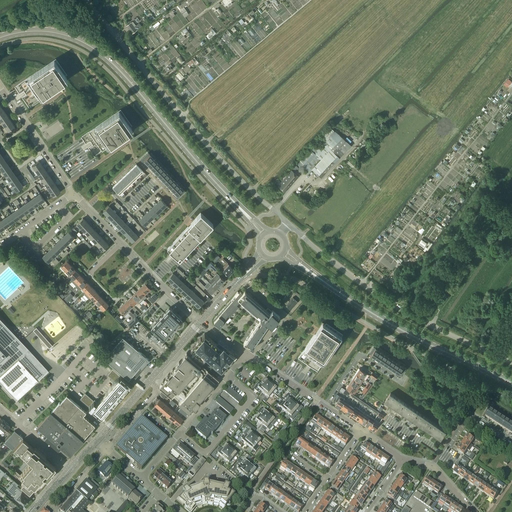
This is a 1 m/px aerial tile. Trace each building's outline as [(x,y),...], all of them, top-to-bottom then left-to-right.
[(218,3),(212,8),(217,15),(219,14),(216,10),(215,8),(220,5),(218,3)] [(131,22),(126,26),(132,34),(137,30),(137,29),(141,26),(139,23),(134,26),(131,22)] [(210,32),(206,36),(209,39),(216,33),(213,31),(212,32),(211,30),(210,31),(210,32)] [(22,97),(29,108),(58,89),(56,87),(67,79),(56,59),(14,87),(19,94),(23,91),(24,92),(26,94),(22,97)] [(187,65),(182,69),(186,73),(191,69),(187,65)] [(179,72),(176,75),(180,80),(184,77),(179,72)] [(176,76),(173,78),(179,85),(181,83),(176,76)] [(511,81),(508,79),(503,84),(507,88),(511,81)] [(88,147),(94,156),(132,130),(119,111),(81,137),(85,144),(90,141),(91,143),(92,144),(88,147)] [(0,120),(2,123),(9,118),(6,113),(0,117),(0,120)] [(5,127),(12,122),(9,118),(2,123),(5,127)] [(8,131),(15,127),(12,122),(5,127),(8,131)] [(298,165),(294,170),(296,172),(300,167),(305,171),(308,174),(311,171),(312,169),(320,177),(324,172),(322,171),(323,170),(325,172),(336,160),(338,158),(339,158),(351,146),(334,130),(334,131),(330,128),(322,136),(326,140),(317,148),(313,144),(309,148),(298,160),(296,163),(298,165)] [(145,159),(144,161),(147,164),(153,158),(150,155),(148,156),(147,158),(145,159)] [(153,158),(147,164),(150,168),(157,162),(153,158)] [(39,161),(32,166),(35,170),(42,165),(39,161)] [(0,167),(3,171),(6,169),(9,167),(6,162),(2,164),(0,165),(0,167)] [(157,162),(150,168),(154,171),(160,165),(157,162)] [(132,168),(139,175),(143,171),(136,164),(132,168)] [(42,165),(35,170),(38,175),(45,170),(42,165)] [(160,165),(154,171),(157,175),(163,169),(160,165)] [(6,176),(13,172),(9,167),(6,169),(3,171),(6,176)] [(132,168),(128,171),(135,179),(139,175),(132,168)] [(163,169),(157,175),(160,178),(166,172),(163,169)] [(33,178),(32,179),(33,181),(35,180),(39,177),(41,179),(48,174),(45,170),(38,175),(34,177),(33,178)] [(291,170),(278,185),(285,191),(298,176),(291,170)] [(135,179),(128,171),(124,175),(131,182),(135,179)] [(9,181),(16,177),(13,172),(6,176),(9,181)] [(166,172),(160,178),(164,182),(170,176),(166,172)] [(48,174),(41,179),(44,183),(51,178),(48,174)] [(124,175),(120,179),(127,186),(131,182),(124,175)] [(170,176),(164,182),(167,185),(173,179),(170,176)] [(13,186),(20,182),(16,177),(9,181),(13,186)] [(51,178),(44,183),(47,188),(54,183),(51,178)] [(120,179),(116,183),(123,190),(127,186),(120,179)] [(173,179),(167,185),(170,188),(176,183),(173,179)] [(16,191),(23,187),(20,182),(13,186),(16,191)] [(54,183),(47,188),(50,192),(57,187),(54,183)] [(119,194),(123,190),(116,183),(112,187),(119,194)] [(176,183),(170,188),(173,192),(180,186),(176,183)] [(180,186),(173,192),(177,196),(179,194),(180,193),(182,191),(183,190),(180,186)] [(57,187),(50,192),(53,196),(60,192),(57,187)] [(40,194),(35,197),(39,204),(44,200),(40,194)] [(35,197),(30,200),(34,207),(39,204),(35,197)] [(162,209),(166,205),(161,199),(156,203),(162,209)] [(30,200),(25,204),(30,210),(34,207),(30,200)] [(158,213),(162,209),(156,203),(152,207),(158,213)] [(25,204),(20,207),(24,214),(30,210),(25,204)] [(107,216),(113,210),(109,206),(103,211),(107,216)] [(18,208),(15,211),(20,217),(24,214),(20,207),(18,208)] [(153,217),(158,213),(152,207),(148,212),(153,217)] [(111,220),(117,215),(113,210),(107,216),(111,220)] [(15,211),(10,214),(15,221),(20,217),(15,211)] [(149,222),(153,217),(148,212),(143,216),(149,222)] [(200,213),(188,227),(167,249),(169,251),(173,255),(179,260),(182,258),(200,239),(213,225),(200,213)] [(8,215),(5,218),(10,224),(15,221),(10,214),(8,215)] [(115,224),(118,222),(121,219),(117,215),(111,220),(115,224)] [(144,226),(149,222),(143,216),(139,220),(144,226)] [(124,233),(129,228),(127,225),(130,222),(133,219),(131,217),(125,223),(119,229),(124,233)] [(5,218),(0,221),(5,228),(10,224),(5,218)] [(80,228),(86,222),(83,218),(76,224),(80,228)] [(119,229),(125,223),(121,219),(118,222),(115,224),(119,229)] [(84,232),(90,226),(86,222),(80,228),(84,232)] [(87,235),(94,230),(90,226),(84,232),(87,235)] [(128,237),(133,232),(129,228),(124,233),(128,237)] [(91,239),(97,233),(94,230),(87,235),(91,239)] [(70,241),(74,237),(68,232),(64,236),(70,241)] [(132,242),(138,236),(133,232),(128,237),(132,242)] [(95,243),(101,237),(97,233),(91,239),(95,243)] [(65,246),(70,241),(64,236),(60,240),(65,246)] [(98,247),(105,241),(101,237),(95,243),(98,247)] [(61,250),(65,246),(60,240),(55,244),(61,250)] [(102,251),(108,245),(105,241),(98,247),(102,251)] [(425,248),(423,250),(425,251),(426,251),(427,252),(433,244),(431,243),(427,248),(425,248)] [(57,254),(61,250),(55,244),(51,248),(57,254)] [(52,258),(57,254),(51,248),(47,252),(52,258)] [(4,261),(10,255),(7,252),(1,258),(4,261)] [(48,263),(52,258),(47,252),(42,257),(48,263)] [(226,263),(229,260),(231,258),(226,253),(224,256),(221,259),(226,263)] [(67,261),(61,266),(65,271),(71,265),(67,261)] [(228,276),(234,269),(228,264),(223,271),(228,276)] [(71,265),(65,271),(69,275),(75,270),(71,265)] [(69,275),(67,278),(71,282),(71,281),(79,274),(77,273),(78,272),(76,270),(75,270),(69,275)] [(172,283),(177,277),(173,273),(167,279),(172,283)] [(217,273),(213,278),(215,280),(220,285),(224,280),(217,273)] [(71,281),(75,286),(83,278),(79,274),(71,281)] [(176,287),(181,281),(177,277),(172,283),(176,287)] [(83,278),(75,286),(80,290),(82,288),(87,283),(83,278)] [(208,282),(209,283),(211,284),(215,289),(220,285),(215,280),(213,278),(211,279),(208,282)] [(181,281),(176,287),(181,291),(186,285),(181,281)] [(205,287),(198,281),(196,283),(203,289),(205,287),(207,289),(206,289),(211,293),(215,289),(211,284),(209,283),(205,287)] [(87,283),(82,288),(86,292),(91,287),(87,283)] [(145,283),(140,287),(146,293),(147,294),(149,292),(150,292),(152,290),(150,289),(145,283)] [(185,295),(190,289),(186,285),(181,291),(185,295)] [(86,292),(84,294),(88,299),(90,297),(96,291),(91,287),(86,292)] [(140,287),(136,292),(141,297),(144,295),(145,296),(147,294),(146,293),(140,287)] [(189,299),(195,293),(190,289),(185,295),(189,299)] [(96,291),(90,297),(94,301),(100,296),(96,291)] [(265,311),(245,293),(246,292),(244,291),(242,293),(240,291),(239,293),(237,291),(231,300),(230,301),(213,320),(214,321),(214,322),(218,326),(219,327),(220,326),(221,327),(238,308),(236,306),(240,301),(259,318),(260,320),(243,344),(249,346),(253,349),(254,347),(253,346),(267,325),(268,324),(271,326),(280,317),(272,310),(271,311),(267,308),(265,311)] [(136,292),(132,296),(137,301),(139,303),(143,299),(141,297),(136,292)] [(154,293),(150,297),(153,300),(154,302),(158,297),(157,296),(154,293)] [(194,303),(199,298),(195,293),(189,299),(194,303)] [(100,296),(94,301),(98,305),(104,300),(100,296)] [(132,296),(127,300),(133,305),(137,301),(132,296)] [(198,307),(204,302),(199,298),(194,303),(198,307)] [(290,310),(297,302),(293,298),(285,306),(290,310)] [(104,300),(98,305),(103,310),(108,305),(104,300)] [(127,300),(123,304),(128,309),(133,305),(127,300)] [(123,304),(119,308),(122,312),(121,312),(125,316),(128,313),(131,316),(133,314),(128,309),(123,304)] [(169,307),(151,328),(163,339),(170,331),(171,332),(175,327),(182,319),(169,307)] [(133,318),(128,324),(129,325),(131,327),(138,320),(136,317),(133,314),(131,316),(133,318)] [(0,320),(0,382),(1,383),(2,382),(17,399),(44,374),(18,346),(21,344),(0,320)] [(317,371),(325,359),(339,339),(341,336),(338,334),(325,325),(324,327),(323,327),(320,326),(305,348),(302,353),(298,358),(308,365),(317,371)] [(33,330),(49,348),(52,345),(36,328),(33,330)] [(200,364),(203,366),(208,370),(209,372),(211,370),(212,368),(220,374),(226,368),(234,359),(233,359),(236,355),(222,345),(219,348),(216,345),(217,345),(204,334),(200,338),(190,349),(191,349),(187,353),(200,364)] [(141,369),(145,364),(149,360),(122,337),(104,358),(129,380),(139,367),(141,369)] [(375,350),(374,352),(372,354),(371,355),(375,358),(380,351),(376,348),(375,350)] [(384,354),(380,351),(375,358),(379,361),(384,354)] [(203,366),(200,364),(187,353),(187,354),(188,355),(186,357),(185,355),(179,362),(181,363),(179,365),(178,364),(177,365),(179,366),(177,367),(176,366),(173,370),(174,371),(172,373),(171,372),(168,376),(169,377),(168,378),(166,377),(163,381),(165,382),(163,384),(162,383),(159,386),(171,397),(194,369),(194,370),(194,369),(198,373),(200,370),(203,366)] [(379,361),(383,364),(388,356),(384,354),(379,361)] [(387,366),(392,359),(388,356),(383,364),(387,366)] [(387,366),(391,369),(396,362),(392,359),(387,366)] [(391,369),(395,372),(400,364),(396,362),(391,369)] [(399,374),(400,374),(401,373),(402,371),(403,369),(404,367),(400,364),(395,372),(399,374)] [(362,370),(360,368),(359,369),(356,374),(364,379),(367,374),(365,373),(362,370)] [(112,369),(107,375),(115,381),(120,376),(112,369)] [(219,380),(209,372),(208,370),(179,404),(190,413),(219,380)] [(373,382),(377,376),(372,372),(370,376),(372,377),(370,380),(368,382),(372,385),(373,382)] [(356,374),(352,378),(359,383),(360,384),(364,379),(356,374)] [(85,393),(80,399),(91,409),(93,407),(94,408),(92,410),(101,418),(130,385),(121,377),(119,379),(118,378),(97,402),(94,400),(94,401),(85,393)] [(267,378),(261,384),(267,389),(271,384),(267,381),(269,379),(267,378)] [(359,383),(352,378),(349,383),(355,388),(358,389),(359,387),(359,386),(360,384),(359,383)] [(259,382),(253,389),(259,394),(261,392),(263,394),(267,389),(261,384),(259,382)] [(271,384),(267,389),(273,394),(278,387),(276,385),(272,382),(271,384)] [(355,388),(349,383),(346,388),(352,392),(354,394),(358,389),(355,388)] [(267,389),(263,394),(267,397),(265,398),(263,401),(265,403),(267,400),(273,394),(267,389)] [(392,406),(398,397),(391,393),(385,401),(392,406)] [(86,412),(67,395),(60,402),(59,402),(38,426),(65,450),(64,452),(67,454),(68,453),(70,454),(95,425),(83,415),(86,412)] [(284,403),(289,408),(293,403),(290,400),(291,398),(289,397),(287,395),(283,400),(279,397),(278,399),(281,401),(284,403)] [(340,408),(344,401),(345,400),(338,395),(335,401),(336,402),(335,404),(340,408)] [(159,399),(156,397),(152,402),(155,404),(154,405),(159,409),(164,403),(159,399)] [(399,410),(405,402),(398,397),(392,406),(399,410)] [(281,401),(278,406),(280,408),(278,409),(280,411),(282,409),(285,412),(289,408),(284,403),(281,401)] [(345,411),(349,405),(344,401),(340,408),(345,411)] [(406,415),(412,407),(405,402),(399,410),(406,415)] [(163,413),(169,407),(164,403),(159,409),(163,413)] [(297,406),(293,403),(289,408),(298,414),(299,413),(303,408),(298,404),(297,406)] [(349,414),(354,408),(349,405),(345,411),(349,414)] [(168,417),(173,411),(169,407),(163,413),(168,417)] [(354,418),(359,410),(355,407),(354,408),(349,414),(354,418)] [(413,420),(419,412),(412,407),(406,415),(413,420)] [(289,408),(285,412),(289,416),(286,420),(288,422),(290,419),(292,421),(298,414),(289,408)] [(185,416),(187,414),(182,409),(180,412),(178,415),(173,421),(178,425),(183,419),(181,417),(183,415),(185,416)] [(263,411),(261,409),(257,413),(259,415),(265,420),(269,415),(265,412),(267,410),(265,409),(263,411)] [(212,435),(226,418),(217,410),(210,418),(207,416),(195,431),(206,440),(211,434),(212,435)] [(359,421),(364,413),(359,410),(354,418),(359,421)] [(490,420),(494,413),(490,410),(489,412),(488,414),(487,415),(486,417),(490,420)] [(173,421),(178,415),(173,411),(168,417),(173,421)] [(420,425),(426,417),(419,412),(413,420),(420,425)] [(369,416),(364,413),(359,421),(364,424),(368,418),(369,416)] [(490,420),(494,423),(498,415),(494,413),(490,420)] [(261,425),(265,420),(259,415),(254,422),(256,423),(257,422),(261,425)] [(273,418),(269,415),(265,420),(273,427),(277,422),(279,420),(277,419),(278,417),(276,415),(273,418)] [(498,415),(494,423),(498,425),(502,418),(498,415)] [(313,426),(315,428),(321,419),(316,416),(311,423),(314,425),(313,426)] [(369,416),(369,417),(364,424),(369,428),(374,420),(369,416)] [(427,429),(433,421),(426,417),(420,425),(427,429)] [(116,448),(141,470),(162,445),(163,445),(167,440),(161,434),(142,418),(137,423),(126,436),(127,437),(124,440),(123,439),(116,448)] [(502,428),(506,421),(502,418),(498,425),(502,428)] [(321,430),(326,423),(321,419),(315,428),(317,430),(318,428),(321,430)] [(273,427),(265,420),(261,425),(263,427),(260,431),(263,433),(265,431),(267,429),(269,431),(273,427)] [(374,420),(369,428),(374,431),(378,425),(379,423),(376,421),(374,420)] [(434,434),(440,426),(433,421),(427,429),(434,434)] [(502,428),(506,430),(510,423),(506,421),(502,428)] [(5,423),(5,422),(0,428),(5,432),(4,433),(6,435),(3,438),(6,440),(10,435),(8,433),(10,431),(8,429),(10,427),(7,424),(8,424),(6,422),(5,423)] [(326,432),(330,426),(326,423),(320,430),(321,429),(326,432)] [(331,436),(335,429),(330,426),(326,432),(331,436)] [(441,439),(447,431),(440,426),(434,434),(441,439)] [(336,439),(340,433),(335,429),(331,436),(336,439)] [(249,432),(247,430),(243,434),(244,435),(251,441),(255,436),(252,433),(253,432),(251,430),(249,432)] [(13,450),(23,438),(14,431),(4,443),(13,450)] [(300,439),(296,445),(301,449),(307,440),(309,437),(310,435),(308,433),(304,439),(302,437),(300,439)] [(341,442),(345,436),(340,433),(336,439),(341,442)] [(481,439),(472,434),(470,437),(467,435),(464,440),(471,445),(474,440),(478,443),(481,439)] [(247,446),(251,441),(244,435),(241,438),(243,440),(240,443),(242,444),(244,443),(247,446)] [(259,439),(255,436),(251,441),(257,446),(262,439),(260,438),(259,439)] [(346,446),(350,439),(345,436),(341,442),(346,446)] [(24,482),(23,483),(21,486),(30,493),(34,488),(35,489),(40,484),(41,485),(46,479),(44,477),(47,474),(49,472),(50,473),(54,468),(51,465),(52,464),(23,439),(15,448),(13,450),(16,453),(17,452),(17,453),(18,452),(31,463),(20,476),(15,471),(14,473),(18,477),(21,480),(24,482)] [(307,440),(301,449),(305,452),(310,446),(307,444),(309,442),(307,440)] [(470,452),(473,447),(471,445),(464,440),(460,445),(467,450),(470,452)] [(256,452),(259,448),(257,446),(251,441),(247,446),(251,449),(250,450),(252,452),(253,450),(256,452)] [(227,454),(231,449),(228,446),(229,445),(227,443),(222,449),(227,454)] [(365,443),(359,452),(364,455),(366,453),(370,447),(365,443)] [(176,445),(172,450),(180,456),(186,449),(181,445),(179,447),(176,445)] [(315,449),(316,447),(314,445),(312,448),(310,446),(305,452),(310,455),(315,449)] [(464,455),(467,450),(460,445),(457,450),(464,455)] [(370,456),(375,450),(370,447),(366,453),(370,456)] [(186,449),(180,456),(182,458),(183,456),(186,458),(190,453),(186,449)] [(223,459),(227,454),(222,449),(216,456),(218,457),(220,456),(223,459)] [(235,452),(231,449),(227,454),(233,459),(238,452),(236,451),(235,452)] [(315,459),(319,453),(315,449),(310,455),(315,459)] [(375,459),(379,453),(375,450),(370,456),(375,459)] [(186,458),(184,460),(192,467),(197,460),(194,458),(195,457),(190,453),(186,458)] [(320,462),(324,456),(319,453),(315,459),(320,462)] [(380,463),(384,457),(379,453),(375,459),(380,463)] [(173,464),(176,461),(174,459),(168,454),(166,457),(173,464)] [(228,465),(233,459),(227,454),(223,459),(227,462),(226,463),(228,465)] [(325,465),(329,459),(324,456),(320,462),(325,465)] [(382,476),(390,464),(387,463),(389,460),(384,457),(380,463),(385,466),(384,468),(383,468),(379,474),(382,476)] [(354,467),(358,462),(352,458),(348,462),(354,467)] [(246,470),(250,465),(247,462),(248,461),(246,459),(241,465),(246,470)] [(329,469),(332,465),(334,463),(329,459),(325,465),(329,469)] [(285,471),(289,465),(284,462),(280,468),(285,471)] [(351,472),(354,467),(348,462),(345,467),(351,472)] [(105,478),(113,469),(106,463),(98,472),(105,478)] [(466,467),(468,464),(466,463),(464,465),(463,464),(461,467),(458,465),(453,473),(458,476),(463,469),(465,466),(466,467)] [(246,470),(241,465),(239,464),(237,466),(237,468),(238,469),(235,472),(237,473),(239,472),(242,475),(246,470)] [(254,468),(250,465),(246,470),(252,475),(257,468),(255,467),(254,468)] [(290,474),(294,468),(289,465),(285,471),(290,474)] [(349,478),(353,473),(351,472),(345,467),(342,472),(348,476),(348,477),(349,478)] [(293,481),(295,478),(299,472),(294,468),(290,474),(292,476),(290,479),(293,481)] [(158,481),(164,474),(159,469),(157,471),(158,472),(153,477),(154,478),(153,479),(155,480),(156,480),(158,481)] [(463,479),(468,472),(463,469),(458,476),(463,479)] [(247,481),(252,475),(246,470),(242,475),(246,478),(245,479),(247,481)] [(476,473),(478,471),(476,470),(474,472),(473,471),(471,474),(468,472),(463,479),(468,483),(475,474),(475,473),(476,473)] [(183,481),(184,479),(186,476),(184,475),(185,475),(182,472),(178,477),(180,479),(183,481)] [(300,481),(304,475),(299,472),(295,478),(300,481)] [(344,481),(348,477),(348,476),(342,472),(338,477),(344,481)] [(369,477),(371,478),(377,483),(381,478),(374,473),(373,476),(371,475),(369,477)] [(131,483),(121,474),(119,476),(118,477),(116,475),(111,482),(112,483),(112,484),(128,498),(128,497),(137,505),(143,498),(134,490),(135,490),(129,485),(131,483)] [(160,483),(163,485),(169,478),(164,474),(158,481),(159,482),(158,483),(160,484),(160,483)] [(473,486),(479,477),(475,474),(468,483),(473,486)] [(303,486),(304,485),(304,484),(309,478),(304,475),(300,481),(298,483),(303,486)] [(486,480),(488,478),(486,476),(485,476),(483,479),(479,477),(473,486),(478,490),(483,483),(485,480),(486,480)] [(341,486),(344,481),(338,477),(335,482),(341,486)] [(407,481),(400,477),(397,481),(405,487),(408,482),(410,483),(411,481),(406,477),(405,480),(407,481)] [(427,488),(432,481),(427,477),(422,484),(427,488)] [(174,482),(169,478),(163,485),(163,486),(163,487),(164,488),(165,487),(167,489),(172,484),(174,482)] [(309,488),(313,482),(309,478),(304,484),(309,488)] [(374,487),(377,483),(371,478),(368,483),(374,487)] [(68,511),(67,511),(81,511),(83,511),(90,503),(87,501),(91,496),(93,497),(97,493),(95,491),(97,489),(92,485),(89,483),(86,480),(78,490),(76,491),(82,496),(81,496),(84,498),(74,510),(72,511),(68,511)] [(92,480),(89,483),(92,485),(97,489),(99,487),(94,483),(92,480)] [(262,486),(263,486),(266,488),(264,490),(269,494),(274,488),(275,485),(273,484),(270,483),(267,480),(266,480),(262,485),(262,486)] [(486,480),(485,480),(483,483),(478,490),(483,493),(488,486),(485,484),(487,481),(486,480)] [(12,483),(7,488),(17,497),(15,499),(20,502),(20,501),(24,504),(27,501),(28,502),(30,499),(16,486),(17,484),(14,481),(12,483)] [(403,490),(405,487),(397,481),(394,486),(400,491),(401,488),(403,490)] [(432,491),(437,484),(432,481),(427,488),(432,491)] [(314,491),(318,485),(313,482),(309,488),(314,491)] [(338,491),(341,486),(335,482),(332,487),(338,491)] [(178,497),(175,500),(183,506),(184,505),(185,506),(185,507),(185,508),(186,509),(189,511),(190,511),(195,506),(197,509),(198,509),(195,506),(201,504),(201,505),(202,505),(201,504),(205,502),(209,502),(213,503),(213,504),(213,503),(219,504),(218,507),(220,504),(224,508),(227,505),(227,506),(228,506),(229,506),(229,505),(230,505),(230,504),(230,503),(229,503),(229,502),(235,495),(229,490),(230,488),(225,486),(224,487),(224,488),(208,485),(208,483),(203,483),(203,484),(203,485),(188,491),(187,489),(182,492),(183,493),(184,494),(180,499),(178,497)] [(371,492),(374,487),(368,483),(364,488),(371,492)] [(496,487),(498,485),(496,483),(494,486),(493,485),(491,488),(488,486),(483,493),(489,497),(493,490),(495,487),(496,487)] [(442,488),(437,484),(432,491),(431,494),(436,497),(438,495),(442,488)] [(269,494),(274,497),(278,491),(279,491),(280,490),(277,488),(277,487),(275,485),(274,488),(269,494)] [(397,495),(400,491),(394,486),(390,491),(397,495)] [(364,488),(362,487),(359,491),(367,497),(371,492),(364,488)] [(343,501),(344,499),(337,494),(332,490),(330,493),(336,496),(343,501)] [(494,500),(499,493),(493,490),(489,497),(494,500)] [(68,501),(59,510),(61,511),(67,511),(68,511),(72,508),(74,510),(84,498),(81,496),(82,496),(76,491),(68,501)] [(279,500),(283,494),(279,491),(278,491),(274,497),(279,500)] [(333,502),(335,500),(335,499),(336,497),(328,491),(325,496),(331,501),(333,502)] [(364,502),(367,497),(359,491),(356,496),(364,502)] [(399,497),(397,495),(390,491),(387,496),(391,499),(390,501),(395,505),(397,503),(396,502),(399,497)] [(284,504),(288,497),(283,494),(279,500),(284,504)] [(328,505),(331,501),(325,496),(322,501),(328,505)] [(361,507),(364,502),(356,496),(355,496),(350,503),(357,508),(359,505),(361,507)] [(443,506),(448,499),(443,496),(438,503),(443,506)] [(289,507),(293,501),(288,497),(284,504),(289,507)] [(448,510),(453,503),(448,499),(443,506),(448,510)] [(293,510),(298,504),(293,501),(289,507),(293,510)] [(324,510),(328,505),(322,501),(318,506),(324,510)] [(388,511),(392,506),(386,502),(382,507),(388,511)] [(299,511),(303,508),(305,504),(303,503),(300,506),(298,504),(293,510),(295,511),(299,511)] [(347,508),(345,510),(347,511),(357,511),(355,510),(357,508),(350,503),(349,505),(351,507),(349,510),(347,508)] [(454,511),(458,506),(453,503),(448,510),(451,511),(454,511)]
